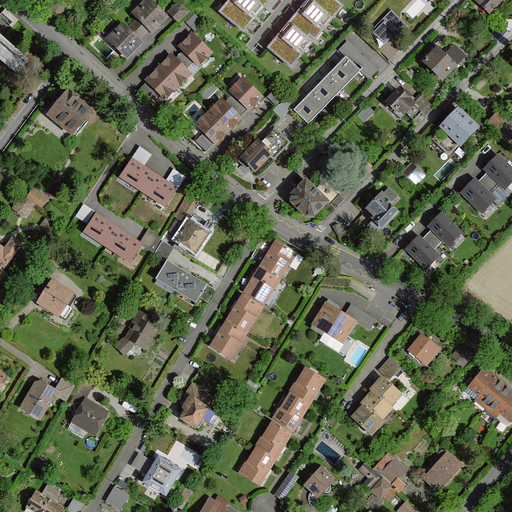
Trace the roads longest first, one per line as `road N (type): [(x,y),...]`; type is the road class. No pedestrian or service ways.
road 1 (residential): [(92,511),(268,217)]
road 2 (residential): [(256,209),(460,0)]
road 3 (residential): [(511,35),(313,242)]
road 4 (tertiary): [(71,50),(256,209)]
road 5 (tertiary): [(313,242),(511,351)]
